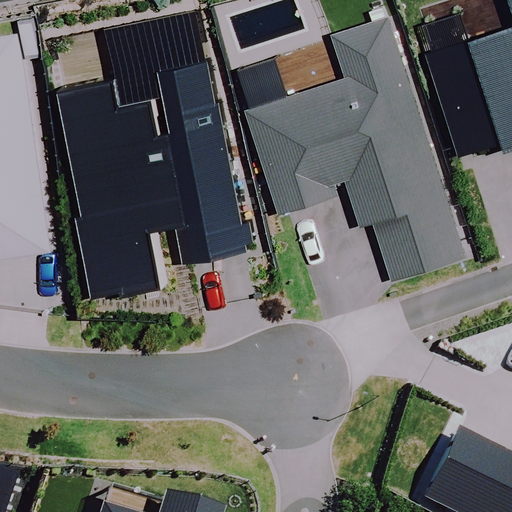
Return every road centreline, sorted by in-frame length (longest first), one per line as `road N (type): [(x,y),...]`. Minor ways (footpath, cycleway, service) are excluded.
road 1 (residential): [(289,389),(72,383),(0,367)]
road 2 (residential): [(511,281),(355,337),(289,389)]
road 3 (residential): [(289,389),(306,451),(307,511)]
